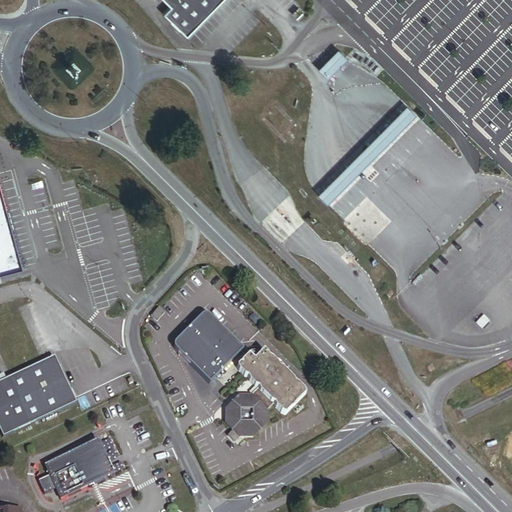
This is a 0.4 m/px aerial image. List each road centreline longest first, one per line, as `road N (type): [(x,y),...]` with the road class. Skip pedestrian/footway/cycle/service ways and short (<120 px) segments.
road 1 (unclassified): [(198,212),(183,263),(131,326),(139,362),(212,511)]
road 2 (unclassified): [(258,511),(511,389)]
road 3 (secondary): [(198,212),(393,408)]
road 4 (secondary): [(231,511),(393,408)]
road 5 (secondary): [(337,511),(405,488),(443,490),(492,508)]
road 6 (secondary): [(83,126),(198,212)]
road 7 (secondary): [(393,408),(492,508)]
road 8 (secondary): [(198,212),(139,146),(121,102)]
